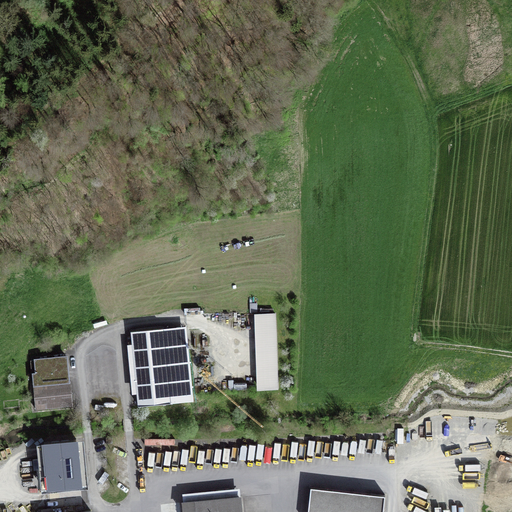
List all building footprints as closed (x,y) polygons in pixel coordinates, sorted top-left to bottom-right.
[(273,315),(251,317),(255,390),(277,389),(273,315)] [(169,404),(162,329),(128,332),(135,407),(169,404)] [(66,385),(64,356),(32,359),(33,373),(29,373),(30,386),(31,386),(33,411),(71,408),(69,385),(66,385)] [(175,443),(175,435),(145,436),(145,444),(175,443)] [(78,486),(72,439),(36,443),(42,491),(78,486)] [(370,511),(373,492),(321,487),(318,511),(370,511)] [(239,511),(239,496),(214,498),(215,511),(239,511)] [(215,511),(214,498),(180,501),(181,511),(215,511)]
